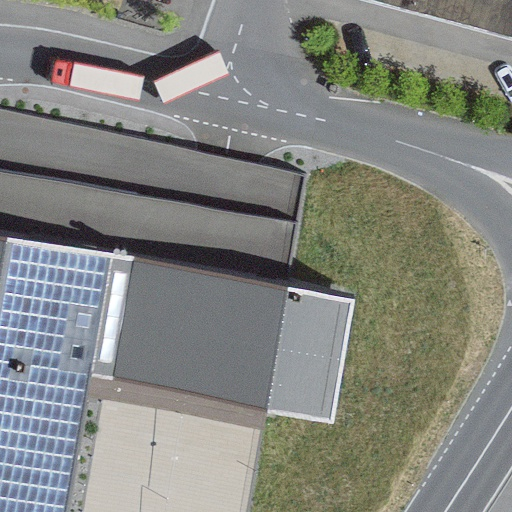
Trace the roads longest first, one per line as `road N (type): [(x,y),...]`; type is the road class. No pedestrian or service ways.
road 1 (residential): [(217,97),(390,139),(511,186)]
road 2 (residential): [(0,52),(217,97)]
road 3 (secondary): [(445,511),(511,407)]
